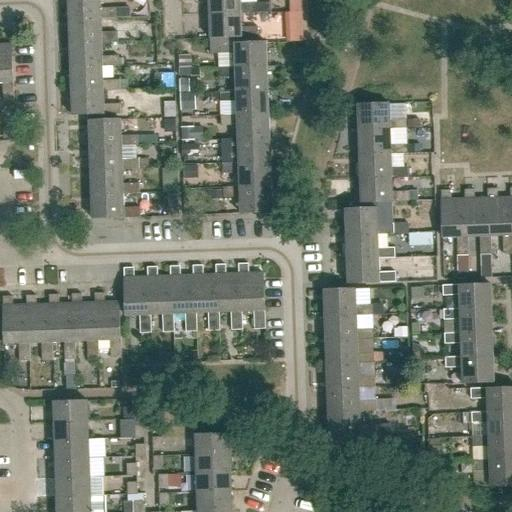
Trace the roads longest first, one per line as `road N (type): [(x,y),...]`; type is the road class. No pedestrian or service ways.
road 1 (residential): [(296,466),(291,264),(282,250),(48,254)]
road 2 (residential): [(48,254),(42,3),(0,4)]
road 3 (residential): [(443,511),(296,466)]
road 4 (residential): [(26,511),(24,439),(0,396)]
